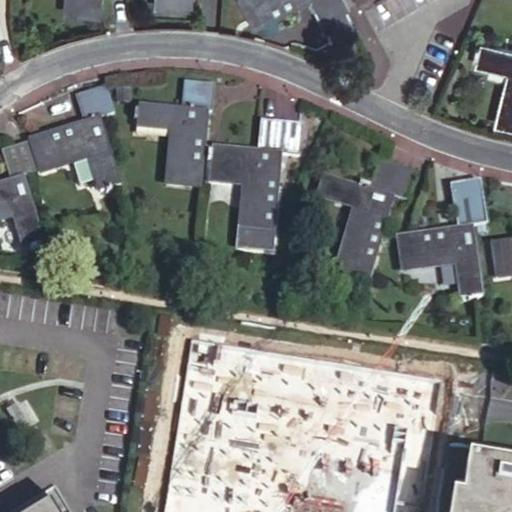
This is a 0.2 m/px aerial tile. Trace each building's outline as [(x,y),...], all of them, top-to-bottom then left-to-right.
[(109,0),(71,0),(70,12),(109,14),(109,0)] [(300,0),(240,0),(253,24),(300,0)] [(308,0),(320,23),(347,10),(351,8),(347,0),(308,0)] [(329,40),(356,27),(347,10),(320,23),(329,40)] [(496,123),(511,126),(511,50),(484,43),(482,48),(479,47),(476,57),(480,58),(478,65),(508,72),(496,123)] [(176,109),(204,113),(208,113),(211,84),(181,80),(176,109)] [(82,120),(94,117),(112,112),(103,84),(74,93),(82,120)] [(204,113),(176,109),(135,103),(134,109),(131,108),(129,118),(133,118),(132,124),(167,129),(160,181),(194,185),(204,113)] [(250,150),(277,153),(280,154),(280,148),(284,119),(255,115),(250,150)] [(106,184),(112,182),(94,117),(82,120),(25,137),(35,169),(81,155),(90,188),(97,186),(98,190),(107,188),(106,184)] [(300,121),(284,119),(280,148),(297,150),(300,121)] [(0,162),(4,178),(18,174),(32,170),(24,142),(0,148),(0,162)] [(233,219),(268,223),(277,153),(250,150),(206,144),(205,151),(203,151),(201,160),(204,161),(204,166),(239,170),(237,183),(233,219)] [(364,187),(389,194),(401,198),(411,169),(372,157),(364,187)] [(239,170),(204,166),(202,180),(237,183),(239,170)] [(328,267),(362,278),(375,238),(365,235),(369,221),(379,225),(389,194),(364,187),(361,186),(363,182),(353,179),(352,183),(318,173),(312,193),(347,205),(328,267)] [(0,190),(0,216),(5,215),(15,249),(21,248),(22,252),(30,250),(29,246),(36,244),(18,174),(4,178),(0,179),(0,181),(2,190),(0,190)] [(453,226),(468,225),(482,223),(478,192),(450,195),(453,226)] [(229,245),(265,251),(268,223),(233,219),(229,245)] [(365,235),(375,238),(379,225),(369,221),(365,235)] [(468,225),(453,226),(393,233),(396,267),(449,262),(452,295),(459,294),(459,299),(469,297),(468,293),(474,293),(468,225)] [(511,234),(486,237),(490,269),(511,267),(511,234)] [(511,511),(511,461),(464,453),(458,493),(448,492),(444,511),(511,511)] [(57,503),(42,511),(55,511),(61,509),(57,503)]
